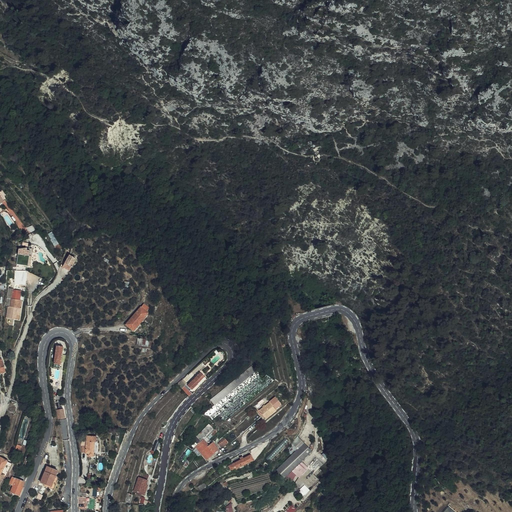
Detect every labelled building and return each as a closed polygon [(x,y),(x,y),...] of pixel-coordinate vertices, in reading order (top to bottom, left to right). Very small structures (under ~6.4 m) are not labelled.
[(30,248),(18,249),(18,264),(30,264),(30,248)] [(79,261),(71,256),(65,264),(72,270),(79,261)] [(63,267),(70,273),(72,270),(65,264),(63,267)] [(14,288),(12,299),(20,300),(23,290),(14,288)] [(19,310),(21,301),(20,300),(12,299),(11,299),(9,308),(7,307),(5,319),(14,321),(16,309),(19,310)] [(142,304),(139,308),(145,313),(148,309),(142,304)] [(146,314),(145,313),(139,308),(136,313),(143,319),(146,314)] [(133,331),(143,319),(136,313),(126,326),(133,331)] [(64,346),(58,346),(56,367),(62,368),(64,346)] [(187,382),(191,386),(201,378),(197,374),(187,382)] [(186,383),(182,378),(178,382),(183,387),(186,383)] [(211,399),(215,405),(239,386),(235,380),(211,399)] [(185,384),(183,387),(190,394),(193,392),(185,384)] [(285,402),(279,395),(262,409),(269,417),(280,408),(279,407),(285,402)] [(210,426),(188,444),(193,449),(213,429),(210,426)] [(210,437),(217,431),(215,429),(208,435),(210,437)] [(301,446),(307,440),(301,434),(295,441),(301,446)] [(89,454),(89,452),(96,452),(98,452),(98,441),(97,442),(97,436),(87,436),(87,446),(82,446),(82,453),(86,453),(86,454),(89,454)] [(229,443),(224,437),(218,444),(221,449),(229,443)] [(198,450),(200,453),(206,460),(218,450),(213,444),(209,447),(206,444),(209,440),(207,438),(196,447),(198,450)] [(307,440),(301,446),(280,466),(289,475),(316,449),(307,440)] [(251,455),(229,466),(232,470),(242,465),(243,466),(254,460),(251,455)] [(0,474),(0,485),(10,466),(10,465),(10,464),(9,463),(9,462),(7,461),(0,474)] [(58,471),(47,467),(41,483),(51,487),(58,471)] [(19,497),(28,477),(18,473),(15,480),(12,479),(5,493),(10,495),(11,494),(19,497)] [(142,479),(139,477),(134,491),(143,494),(147,485),(145,485),(147,481),(142,479)] [(78,498),(96,499),(96,495),(102,495),(104,487),(93,486),(92,494),(86,494),(86,490),(77,490),(78,498)] [(135,493),(130,491),(126,500),(132,502),(135,493)] [(96,499),(78,498),(78,504),(86,504),(86,507),(95,507),(96,499)] [(293,511),(297,508),(291,503),(283,511),(293,511)]
